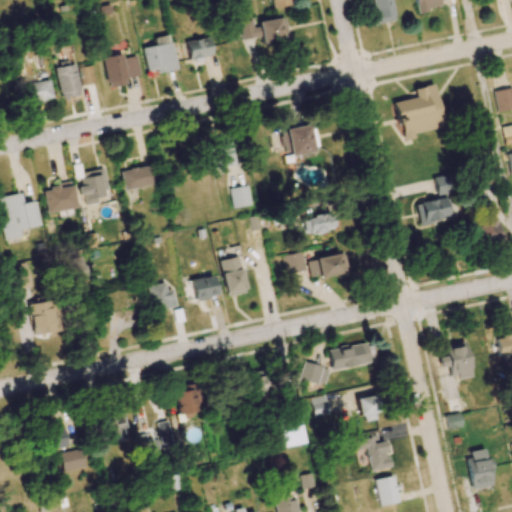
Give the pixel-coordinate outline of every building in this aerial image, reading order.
[(362,0),(363,6),(370,5),(373,24),(393,21),(389,0),(362,0)] [(413,0),(417,14),(428,11),(427,8),(441,5),(439,0),(413,0)] [(283,18),(257,21),(261,44),(286,40),(283,18)] [(257,22),(239,23),(240,38),(258,37),(257,22)] [(188,60),(210,56),(207,38),(184,41),(188,60)] [(173,69),(170,44),(142,47),(145,73),(173,69)] [(107,88),(124,85),(123,78),(138,75),(134,55),(121,58),(120,54),(101,58),(107,88)] [(78,96),(74,61),(56,63),(59,98),(78,96)] [(77,67),(79,85),(92,84),(90,66),(77,67)] [(51,99),(49,80),(26,83),(28,102),(51,99)] [(414,98),(391,102),(395,125),(400,124),(403,140),(413,138),(412,133),(440,128),(432,84),(412,88),(414,98)] [(491,92),(496,112),(511,108),(511,96),(510,88),(491,92)] [(503,145),(511,143),(511,124),(500,127),(503,145)] [(283,130),(289,156),(315,151),(309,125),(283,130)] [(267,156),(262,136),(245,140),(250,160),(267,156)] [(209,168),(232,166),(229,142),(207,145),(209,168)] [(480,186),(495,183),(491,165),(476,168),(480,186)] [(120,170),(122,189),(153,186),(151,166),(120,170)] [(84,205),(96,203),(95,197),(106,196),(101,168),(80,172),(82,186),(77,187),(78,197),(83,196),(84,205)] [(435,196),(448,193),(444,175),(431,178),(435,196)] [(75,207),(70,183),(41,189),(46,213),(75,207)] [(228,189),(232,208),(249,204),(245,185),(228,189)] [(0,197),(0,212),(6,240),(20,237),(18,229),(38,225),(33,201),(21,203),(19,193),(0,197)] [(451,219),(448,198),(415,203),(418,224),(444,220),(451,219)] [(304,233),(312,231),(313,234),(332,228),(327,209),(299,217),(304,233)] [(472,225),(476,246),(501,242),(497,221),(472,225)] [(285,275),(305,270),(300,251),(280,256),(285,275)] [(319,279),(347,272),(342,251),(305,261),(309,277),(318,275),(319,279)] [(65,260),(70,280),(85,277),(80,256),(65,260)] [(217,260),(225,296),(244,292),(236,256),(217,260)] [(214,297),(212,276),(190,279),(192,299),(214,297)] [(145,286),(151,311),(173,306),(169,289),(164,290),(162,282),(145,286)] [(49,301),(28,303),(31,335),(52,333),(49,301)] [(511,351),(511,333),(493,338),(497,355),(511,351)] [(369,341),(326,349),(330,370),(373,361),(369,341)] [(445,356),(437,358),(439,368),(446,366),(449,378),(470,374),(463,341),(442,345),(445,356)] [(299,380),(320,385),(324,366),(302,362),(299,380)] [(247,373),(248,398),(261,398),(260,372),(247,373)] [(199,414),(194,388),(174,392),(178,417),(199,414)] [(328,414),(325,396),(310,398),(313,416),(328,414)] [(358,397),(359,421),(376,420),(374,396),(358,397)] [(98,413),(104,438),(125,434),(120,408),(98,413)] [(459,427),(458,413),(443,415),(445,429),(459,427)] [(304,444),(301,418),(278,420),(281,447),(304,444)] [(171,447),(167,421),(156,422),(160,449),(171,447)] [(357,450),(365,449),(367,470),(387,468),(384,441),(377,442),(377,436),(355,439),(357,450)] [(83,467),(78,449),(57,453),(61,472),(83,467)] [(469,488),(491,486),(488,459),(484,460),(483,449),(464,451),(469,488)] [(301,491),(313,489),(310,473),(298,475),(301,491)] [(378,506),(397,502),(391,475),(372,480),(378,506)] [(273,498),(275,511),(293,511),(291,495),(273,498)]
